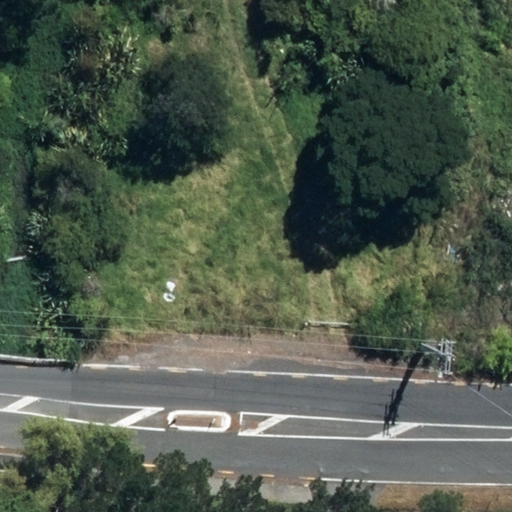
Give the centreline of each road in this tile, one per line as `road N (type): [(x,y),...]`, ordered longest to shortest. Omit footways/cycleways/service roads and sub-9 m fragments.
road 1 (residential): [(0,382),(511,423)]
road 2 (residential): [(511,442),(347,452),(0,435)]
